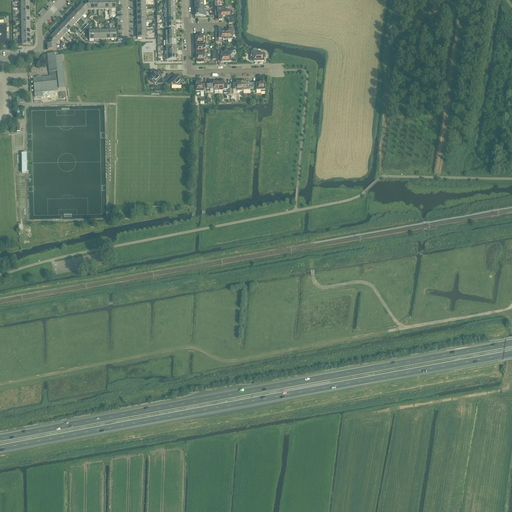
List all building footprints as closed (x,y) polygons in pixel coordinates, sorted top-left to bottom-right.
[(82,4),(78,8),(84,14),(88,10),(86,6),(85,7),(82,4)] [(222,17),(225,17),(225,7),(221,8),(220,9),(215,9),(215,15),(215,16),(218,16),(218,19),(218,21),(222,21),(222,17)] [(225,7),(225,17),(228,20),(228,21),(228,24),(233,24),(233,20),(232,18),(232,16),(232,15),(232,12),(229,12),(228,9),(228,7),(225,7)] [(78,8),(74,12),(81,18),(82,18),(81,17),(84,14),(78,8)] [(74,12),(71,16),(77,22),(80,19),(81,18),(74,12)] [(65,22),(71,28),(77,22),(71,16),(65,22)] [(65,22),(61,26),(67,32),(71,28),(65,22)] [(61,26),(57,30),(64,36),(64,35),(67,32),(61,26)] [(228,32),(225,33),(226,40),(232,40),(232,38),(234,37),(234,34),(234,33),(234,31),(233,30),(233,26),(228,27),(228,30),(228,32)] [(226,40),(225,33),(222,33),(221,29),(219,29),(218,30),(219,33),(215,34),(215,35),(215,42),(218,42),(219,40),(222,39),(223,41),(226,40)] [(57,30),(54,34),(60,40),(63,37),(64,36),(57,30)] [(53,41),(52,42),(56,44),(60,40),(54,34),(50,38),(53,41)] [(195,36),(196,45),(208,45),(208,44),(206,44),(206,42),(203,40),(203,38),(204,38),(204,35),(197,36),(195,36)] [(196,45),(196,54),(205,54),(203,54),(203,50),(205,49),(206,49),(208,47),(208,45),(196,45)] [(227,51),(226,51),(224,51),(224,52),(218,52),(218,63),(219,63),(219,62),(220,62),(221,63),(232,63),(233,63),(236,63),(236,60),(233,60),(232,60),(231,59),(230,57),(233,54),(236,54),(236,53),(235,51),(232,52),(228,52),(227,51)] [(252,62),(253,62),(254,63),(264,62),(264,59),(265,59),(265,55),(264,54),(260,54),(259,54),(257,54),(256,53),(252,52),(250,57),(250,60),(252,62)] [(47,54),(48,63),(54,62),(54,57),(55,56),(55,53),(47,54)] [(205,54),(196,54),(196,64),(197,64),(200,64),(203,64),(203,63),(205,63),(206,61),(206,57),(204,56),(205,55),(205,54)] [(33,78),(34,92),(38,91),(38,93),(43,93),(58,91),(57,88),(58,88),(59,89),(65,88),(62,56),(55,56),(54,57),(54,62),(48,63),(49,72),(50,77),(33,78)] [(151,78),(149,79),(154,85),(156,83),(157,84),(163,84),(163,81),(160,79),(160,76),(157,73),(151,73),(151,78)] [(166,81),(168,84),(171,87),(181,86),(181,80),(177,77),(175,77),(173,79),(170,77),(166,81)] [(229,84),(229,86),(230,86),(230,95),(233,95),(233,91),(236,91),(237,92),(241,92),(241,82),(236,82),(236,85),(234,85),(234,84),(229,84)] [(246,82),(241,82),(241,92),(243,92),(244,91),(250,91),(250,92),(253,92),(252,83),(248,83),(248,84),(246,84),(246,82)] [(207,93),(207,92),(207,84),(203,84),(203,85),(201,85),(200,83),(196,83),(195,85),(196,92),(196,94),(199,94),(200,92),(203,92),(205,93),(207,93)] [(214,92),(218,92),(218,83),(213,83),(213,85),(211,85),(211,84),(207,84),(207,92),(209,92),(210,91),(213,91),(214,92)] [(218,83),(218,92),(222,92),(224,91),(227,90),(228,92),(228,95),(230,95),(230,86),(229,86),(227,86),(227,85),(224,85),(224,83),(218,83)] [(257,83),(252,83),(253,92),(255,92),(256,91),(261,91),(261,93),(262,94),(264,94),(265,93),(265,91),(265,88),(265,84),(263,83),(259,83),(259,84),(257,84),(257,83)]
